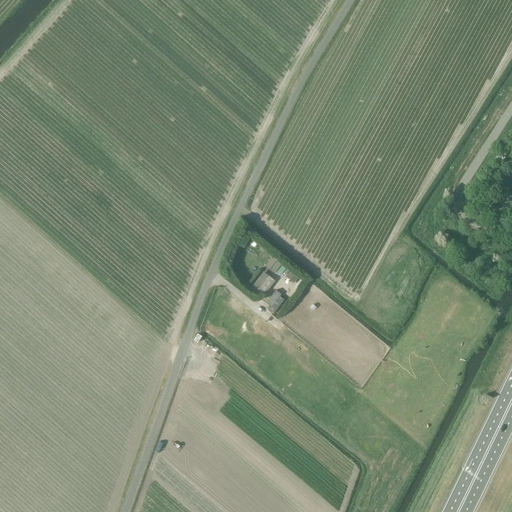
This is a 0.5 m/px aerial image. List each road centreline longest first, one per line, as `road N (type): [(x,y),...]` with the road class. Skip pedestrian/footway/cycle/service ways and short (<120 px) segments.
road 1 (unclassified): [(122,511),(207,275),(286,105),(346,0)]
road 2 (primary): [(511,399),(457,511)]
